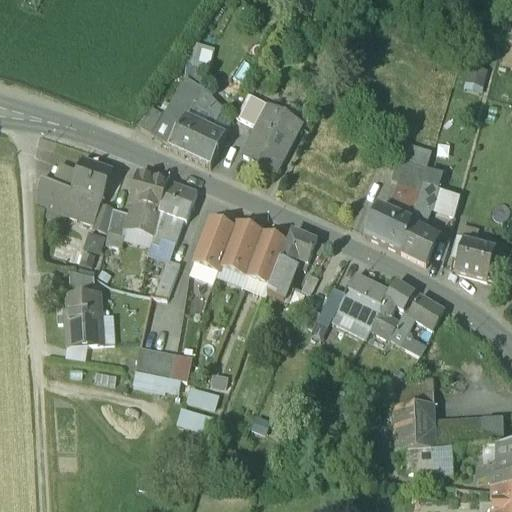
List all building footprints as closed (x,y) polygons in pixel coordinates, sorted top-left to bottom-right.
[(202,92),(186,82),(176,98),(192,109),(202,92)] [(192,109),(176,98),(171,107),(170,107),(162,119),(151,138),(170,149),(184,124),(192,109)] [(269,111),(248,99),(236,121),(257,132),(269,111)] [(235,117),(222,110),(210,136),(223,142),(235,117)] [(257,132),(243,159),(274,176),(300,127),(269,111),(257,132)] [(162,119),(152,113),(140,132),(151,138),(162,119)] [(184,124),(170,149),(168,151),(210,171),(223,142),(210,136),(184,124)] [(402,164),(426,172),(430,159),(406,151),(402,164)] [(402,164),(397,162),(391,182),(397,184),(398,183),(414,188),(413,193),(419,195),(422,187),(426,172),(402,164)] [(112,174),(82,163),(71,194),(102,204),(112,174)] [(426,172),(422,187),(439,192),(443,177),(426,172)] [(169,185),(137,176),(129,205),(132,207),(129,218),(126,230),(127,230),(154,238),(155,234),(160,216),(169,185)] [(102,204),(71,194),(41,183),(36,195),(37,208),(93,228),(100,209),(102,204)] [(414,188),(398,183),(397,184),(388,208),(387,208),(385,212),(411,224),(419,195),(413,193),(414,188)] [(197,195),(169,185),(160,216),(171,220),(186,225),(197,195)] [(439,192),(422,187),(419,195),(411,224),(409,230),(425,237),(431,217),(438,194),(439,192)] [(457,200),(438,194),(431,217),(451,223),(457,200)] [(113,213),(100,209),(93,228),(92,232),(107,236),(113,213)] [(378,209),(373,221),(368,219),(365,227),(369,229),(365,241),(401,257),(409,230),(411,224),(385,212),(378,209)] [(129,218),(113,213),(107,236),(124,240),(127,230),(126,230),(129,218)] [(160,216),(155,234),(165,237),(171,220),(160,216)] [(234,230),(211,221),(193,266),(195,266),(217,275),(237,225),(236,225),(234,230)] [(237,225),(217,275),(218,276),(220,270),(246,280),(263,235),(237,225)] [(425,237),(409,230),(401,257),(426,269),(435,242),(425,237)] [(88,234),(78,266),(91,270),(95,256),(101,258),(106,240),(88,234)] [(165,237),(155,234),(154,238),(152,248),(164,251),(168,238),(165,237)] [(317,245),(292,234),(288,245),(287,245),(281,262),(294,268),(296,263),(308,267),(317,245)] [(263,235),(246,280),(270,290),(281,262),(287,245),(263,235)] [(172,240),(168,238),(164,251),(169,252),(172,240)] [(495,253),(457,243),(453,259),(458,261),(454,276),(487,284),(495,253)] [(495,253),(487,284),(496,287),(504,255),(495,253)] [(294,268),(281,262),(270,290),(267,297),(287,306),(293,292),(289,290),(298,270),(294,268)] [(217,275),(195,266),(190,277),(213,287),(218,276),(217,275)] [(300,294),(311,299),(319,282),(308,277),(300,294)] [(389,297),(355,280),(346,296),(381,313),(389,297)] [(414,297),(396,286),(376,323),(384,327),(387,320),(390,322),(395,311),(404,317),(414,297)] [(333,293),(321,316),(333,322),(337,315),(345,299),(333,293)] [(381,313),(346,296),(345,299),(337,315),(333,322),(331,325),(365,343),(381,313)] [(99,299),(64,302),(67,351),(102,349),(99,299)] [(444,315),(419,300),(408,320),(414,324),(433,334),(444,315)] [(301,328),(313,334),(321,317),(309,311),(301,328)] [(404,318),(395,333),(405,339),(414,324),(408,320),(404,318)] [(268,325),(258,321),(255,329),(265,333),(268,325)] [(384,327),(376,323),(370,334),(389,344),(395,333),(384,327)] [(405,339),(395,333),(390,344),(405,353),(411,342),(405,339)] [(152,355),(141,353),(136,376),(147,379),(152,355)] [(164,357),(152,355),(147,379),(159,381),(164,357)] [(164,357),(159,381),(171,384),(176,360),(164,357)] [(181,386),(136,376),(133,390),(178,400),(181,386)] [(432,387),(401,388),(393,386),(394,412),(433,410),(432,387)] [(217,401),(191,394),(188,405),(214,412),(217,401)] [(433,410),(394,412),(396,457),(407,457),(436,455),(435,430),(434,410),(433,410)] [(181,411),(176,428),(207,437),(212,420),(181,411)] [(483,427),(435,430),(436,455),(484,452),(483,430),(483,427)] [(499,429),(483,430),(484,452),(499,451),(500,451),(499,429)] [(511,450),(500,451),(499,451),(499,473),(494,473),(494,474),(494,496),(511,496),(511,450)] [(511,511),(511,496),(494,496),(493,511),(511,511)]
